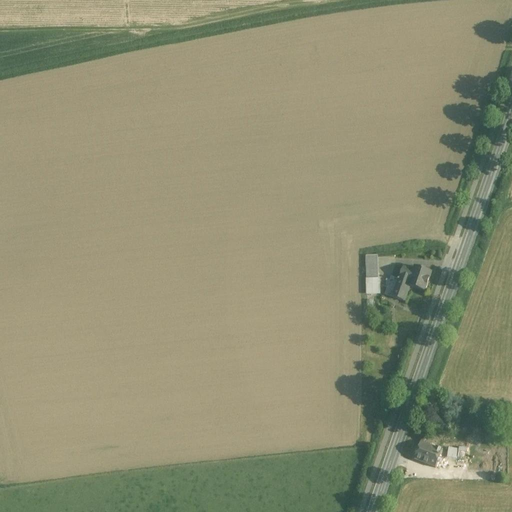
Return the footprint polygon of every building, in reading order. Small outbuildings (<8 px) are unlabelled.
[(378,256),(366,257),(366,279),(379,279),(378,256)] [(414,270),(404,266),(399,280),(398,280),(398,281),(399,281),(393,298),(404,302),(409,287),(408,287),(414,270)] [(417,268),(414,267),(414,270),(408,287),(409,287),(425,293),(432,273),(417,268)] [(379,290),(379,279),(366,279),(367,291),(379,290)] [(442,451),(422,443),(415,460),(436,468),(442,451)] [(459,450),(449,448),(447,458),(457,460),(459,450)] [(468,449),(459,448),(459,450),(457,460),(466,461),(468,449)]
